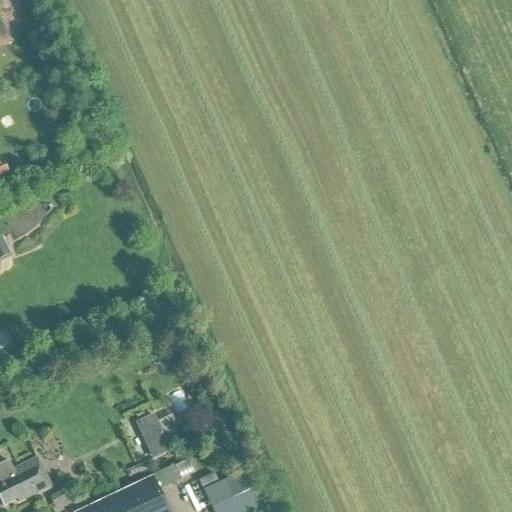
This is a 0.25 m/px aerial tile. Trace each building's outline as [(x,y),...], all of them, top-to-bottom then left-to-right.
[(0,179),(9,176),(1,158),(0,157),(0,179)] [(45,202),(5,217),(12,234),(52,219),(45,202)] [(2,237),(0,238),(0,260),(11,256),(2,237)] [(155,415),(138,424),(154,459),(172,451),(155,415)] [(8,461),(0,465),(0,503),(2,507),(16,500),(18,504),(50,488),(37,459),(13,471),(8,461)] [(175,466),(153,476),(160,490),(181,480),(175,466)] [(252,469),(206,492),(215,511),(251,511),(269,504),(252,469)] [(86,511),(165,511),(151,482),(86,511)]
